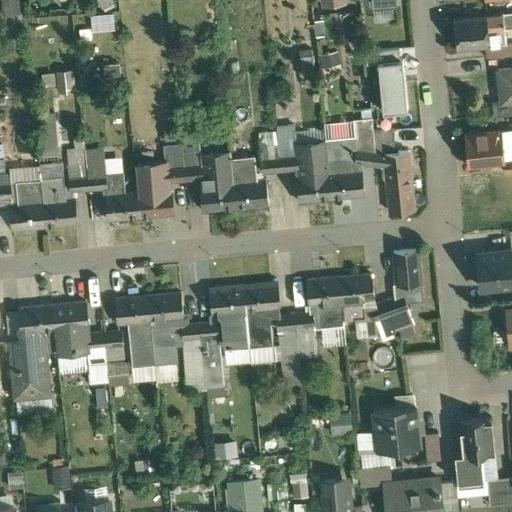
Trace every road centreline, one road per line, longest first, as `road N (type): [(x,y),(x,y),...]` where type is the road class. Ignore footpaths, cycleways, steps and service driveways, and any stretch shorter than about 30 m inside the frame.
road 1 (residential): [(0,269),(449,226)]
road 2 (residential): [(426,0),(449,226)]
road 3 (residential): [(449,226),(465,389),(511,384)]
